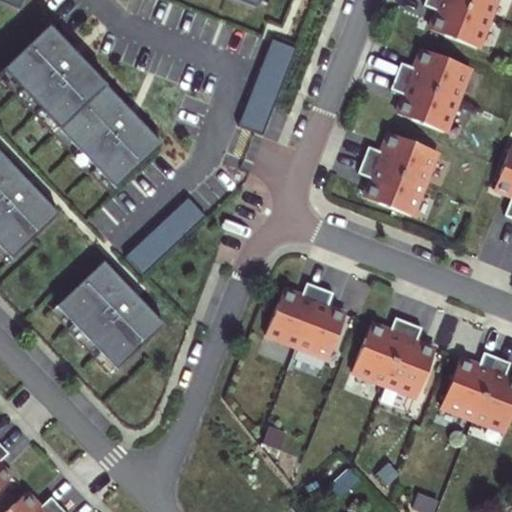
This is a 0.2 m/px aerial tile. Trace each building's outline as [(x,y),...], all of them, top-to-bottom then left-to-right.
[(0,0),(0,1),(20,10),(23,0),(0,0)] [(234,0),(256,8),(259,1),(259,0),(234,0)] [(497,15),(454,0),(432,0),(431,7),(445,12),(441,23),(438,31),(486,48),(497,15)] [(454,0),(497,15),(502,0),(454,0)] [(49,27),(2,72),(115,190),(162,146),(49,27)] [(296,49),(272,40),(242,115),(237,127),(262,136),(266,125),(296,49)] [(451,134),(476,69),(429,51),(423,64),(421,70),(407,65),(397,91),(411,97),(408,105),(403,116),(451,134)] [(115,190),(2,72),(0,73),(0,81),(109,196),(115,190)] [(371,200),(418,218),(444,153),(396,135),(391,147),(389,154),(375,148),(365,175),(378,181),(374,191),(371,200)] [(0,153),(0,248),(12,261),(59,216),(0,153)] [(511,159),(500,190),(509,193),(511,194),(511,214),(511,216),(511,215),(511,159)] [(156,228),(124,257),(142,276),(173,248),(184,238),(195,228),(206,217),(188,198),(177,208),(166,218),(156,228)] [(12,261),(0,248),(0,260),(6,267),(12,261)] [(104,263),(57,308),(117,372),(165,327),(104,263)] [(270,334),(335,360),(353,317),(342,312),(334,309),(339,295),(313,284),(307,298),(299,295),(288,290),(270,334)] [(57,308),(51,313),(112,377),(117,372),(57,308)] [(388,329),(377,325),(358,371),(423,398),(442,351),(431,347),(423,343),(428,329),(401,318),(396,333),(388,329)] [(465,359),(447,406),(511,432),(511,431),(511,378),(511,375),(511,362),(490,353),(485,367),(475,363),(465,359)] [(0,491),(8,484),(2,477),(0,475),(0,464),(9,456),(0,445),(0,491)] [(9,511),(63,511),(51,499),(37,511),(35,511),(30,506),(23,499),(9,511)]
